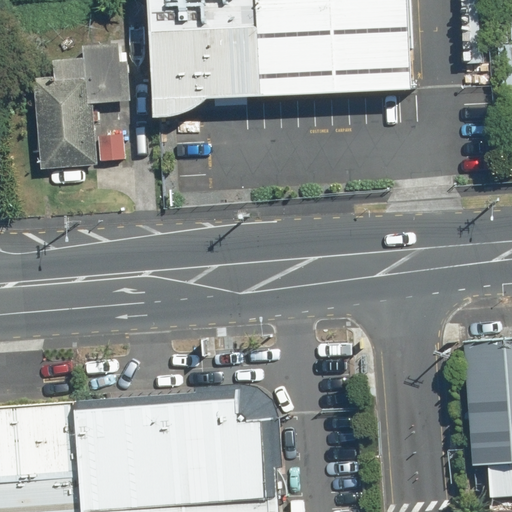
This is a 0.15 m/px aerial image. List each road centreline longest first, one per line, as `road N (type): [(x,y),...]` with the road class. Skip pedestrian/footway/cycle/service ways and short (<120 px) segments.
road 1 (secondary): [(511,251),(260,270)]
road 2 (secondary): [(34,285),(260,270)]
